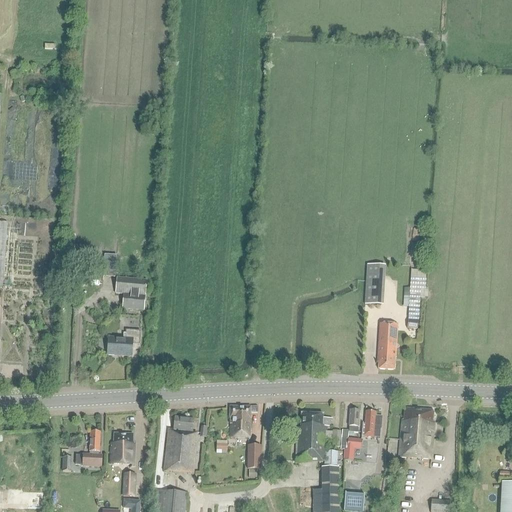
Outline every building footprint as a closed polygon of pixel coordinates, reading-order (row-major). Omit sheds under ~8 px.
[(103,272),(116,273),(116,256),(104,255),(103,272)] [(364,305),(383,306),(385,266),(366,265),(364,305)] [(425,271),(410,270),(407,330),(418,330),(420,300),(427,300),(428,288),(425,288),(425,271)] [(103,273),(90,272),(90,280),(103,281),(103,277),(103,273)] [(145,297),(146,281),(117,278),(115,294),(123,295),(122,309),(143,311),(145,297)] [(396,341),(397,325),(379,324),(377,362),(378,362),(378,370),(394,371),(395,358),(396,359),(397,341),(396,341)] [(139,345),(140,331),(125,331),(125,339),(108,338),(107,356),(131,357),(132,344),(138,345),(139,345)] [(230,438),(250,439),(250,407),(230,407),(229,425),(230,425),(230,438)] [(398,458),(431,461),(434,422),(433,421),(433,412),(404,409),(403,420),(401,420),(398,458)] [(358,428),(359,412),(350,411),(348,427),(349,427),(348,433),(354,433),(357,433),(358,428)] [(364,423),(362,423),(361,438),(362,438),(362,437),(379,438),(381,417),(375,417),(375,413),(365,412),(364,423)] [(323,419),(323,415),(301,414),(300,429),(296,429),(291,428),(291,435),(296,435),(295,461),(324,461),(324,466),(325,466),(325,468),(322,468),(321,491),(313,491),(313,511),(338,511),(339,481),(339,468),(336,468),(336,467),(340,467),(341,452),(325,452),(325,442),(331,442),(331,448),(339,448),(340,432),(332,432),(326,432),(326,428),(331,428),(332,419),(323,419)] [(163,472),(193,475),(197,436),(195,436),(196,433),(192,433),(193,421),(174,419),(173,431),(168,430),(163,472)] [(90,441),(89,441),(89,452),(89,456),(83,455),(83,456),(76,456),(75,466),(82,466),(95,467),(101,467),(102,456),(98,455),(99,453),(99,442),(99,434),(90,433),(90,441)] [(134,445),(132,445),(132,435),(113,434),(113,444),(111,444),(110,458),(110,461),(133,462),(133,459),(134,445)] [(347,451),(344,450),(343,461),(353,462),(355,439),(348,439),(347,451)] [(216,454),(226,455),(227,442),(216,441),(216,454)] [(247,470),(260,470),(261,446),(247,446),(247,470)] [(62,472),(71,472),(72,459),(62,459),(62,472)] [(125,474),(124,495),(133,496),(134,475),(125,474)] [(511,511),(511,483),(501,483),(499,511),(511,511)] [(184,511),(186,493),(155,491),(155,492),(156,492),(154,511),(184,511)] [(362,511),(364,495),(363,495),(363,496),(359,496),(349,495),(345,495),(345,494),(344,494),(343,511),(344,511),(350,511),(362,511)] [(430,511),(449,511),(450,501),(431,500),(430,511)] [(125,501),(124,509),(131,509),(131,511),(139,511),(140,502),(125,501)]
